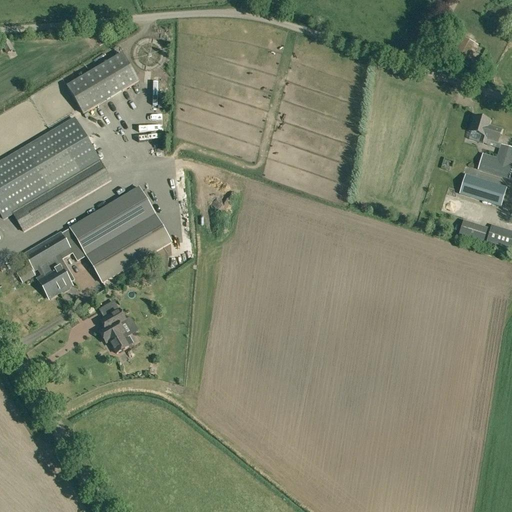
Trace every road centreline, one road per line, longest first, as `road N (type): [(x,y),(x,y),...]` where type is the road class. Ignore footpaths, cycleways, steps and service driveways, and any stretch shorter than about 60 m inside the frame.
road 1 (unclassified): [(0,31),(238,13),(511,101)]
road 2 (unknown): [(0,259),(133,179),(149,183),(171,222)]
road 3 (unclassified): [(106,511),(0,328)]
